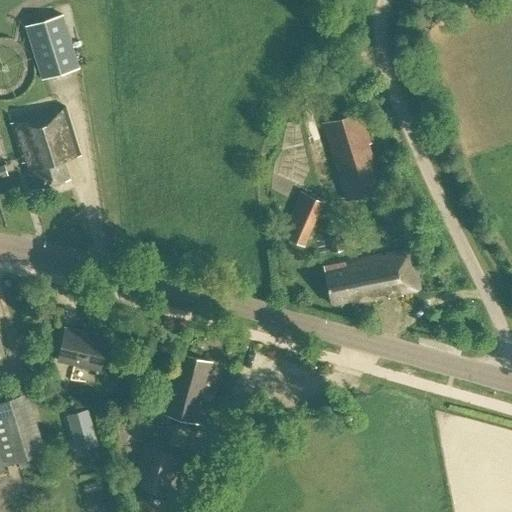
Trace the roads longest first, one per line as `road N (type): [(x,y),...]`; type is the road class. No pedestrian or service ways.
road 1 (tertiary): [(511,383),(0,243)]
road 2 (unclassified): [(511,361),(385,72),(383,0)]
road 3 (track): [(184,511),(217,446),(260,403),(335,383),(351,364)]
